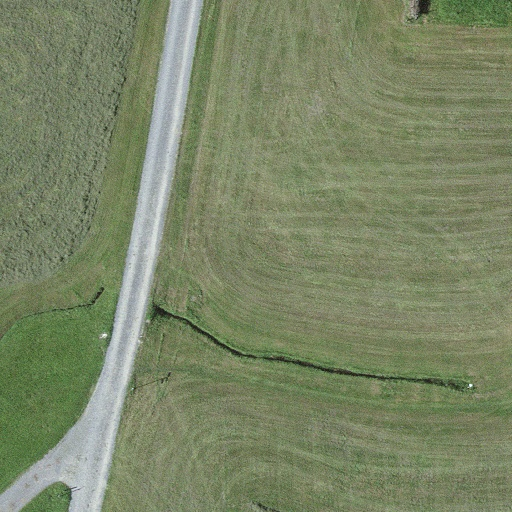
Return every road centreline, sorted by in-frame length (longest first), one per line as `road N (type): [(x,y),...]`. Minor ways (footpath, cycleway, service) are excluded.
road 1 (track): [(99,423),(192,0)]
road 2 (track): [(99,423),(5,511)]
